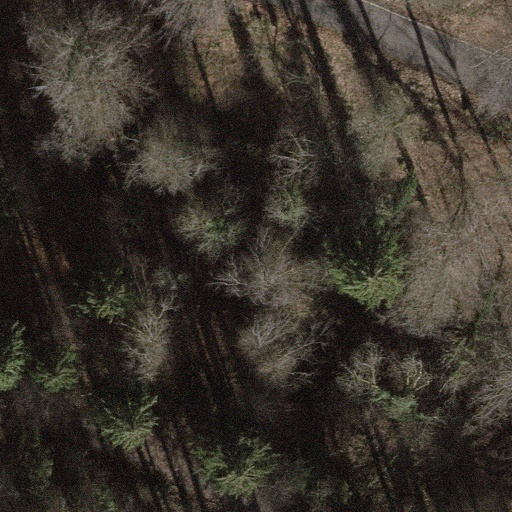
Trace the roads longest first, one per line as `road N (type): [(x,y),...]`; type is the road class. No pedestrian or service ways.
road 1 (track): [(0,405),(140,453),(272,511)]
road 2 (unclassified): [(290,0),(511,78)]
